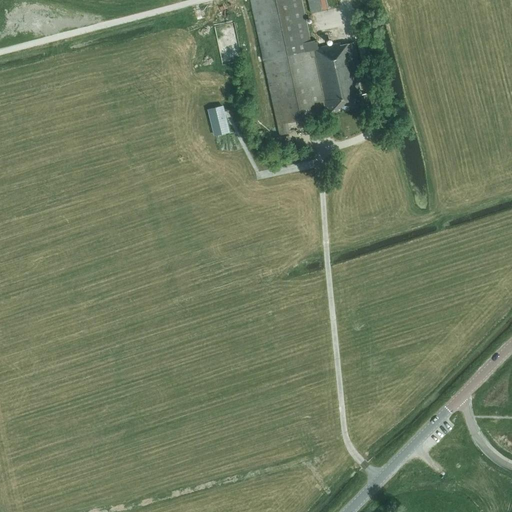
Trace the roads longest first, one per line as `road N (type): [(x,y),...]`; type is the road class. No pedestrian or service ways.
road 1 (tertiary): [(348,511),(511,344)]
road 2 (track): [(204,0),(0,52)]
